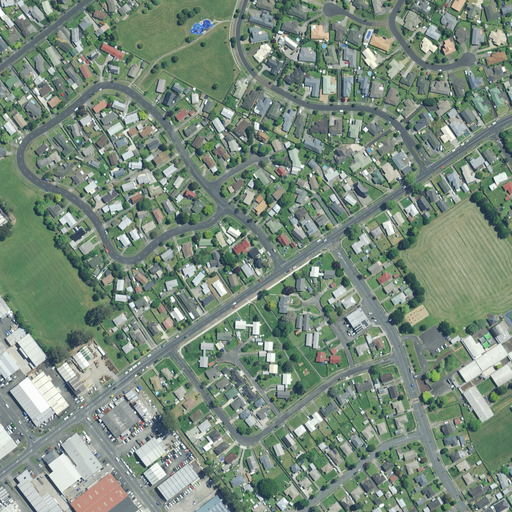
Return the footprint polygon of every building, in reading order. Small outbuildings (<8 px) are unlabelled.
[(42,2),(42,4),(45,11),(48,16),(53,12),(50,8),(48,0),(42,2)] [(112,0),(109,0),(107,1),(109,6),(110,12),(116,12),(115,3),(112,0)] [(267,0),(257,0),(256,6),(272,11),(275,5),(266,2),(267,0)] [(365,10),(366,9),(367,10),(368,7),(367,6),(368,5),(362,2),(363,0),(355,0),(353,5),(357,7),(361,9),(362,8),(365,10)] [(372,0),(375,14),(382,12),(380,7),(382,6),(381,2),(388,1),(387,0),(372,0)] [(426,9),(429,4),(422,0),(419,6),(414,3),(412,8),(418,12),(418,11),(427,15),(429,11),(426,9)] [(455,0),(451,7),(459,12),(466,1),(464,0),(455,0)] [(477,6),(468,3),(466,11),(465,11),(465,13),(468,14),(467,17),(475,20),(476,13),(480,14),(482,9),(477,7),(477,6)] [(25,5),(21,8),(25,14),(30,10),(25,4),(25,5)] [(131,9),(127,4),(119,11),(123,16),(131,9)] [(302,5),(298,4),(296,8),(290,6),(288,13),(299,17),(299,18),(305,20),(307,14),(300,12),(302,5)] [(491,4),(484,6),(488,21),(500,18),(499,12),(494,13),(491,4)] [(511,11),(511,5),(502,9),(503,14),(511,11)] [(45,18),(36,6),(32,9),(34,10),(31,13),(35,19),(36,18),(40,22),(45,18)] [(107,14),(96,10),(93,16),(104,21),(107,14)] [(420,17),(410,11),(406,18),(405,21),(406,22),(403,26),(410,30),(413,26),(415,27),(419,21),(418,20),(420,17)] [(451,15),(445,12),(441,19),(442,20),(441,21),(441,22),(441,23),(442,23),(442,24),(443,24),(444,25),(445,24),(446,24),(446,23),(447,22),(449,24),(446,28),(452,32),(458,21),(450,16),(451,15)] [(274,24),(271,23),(273,17),(263,13),(261,18),(251,15),(249,21),(272,28),(274,24)] [(30,25),(23,15),(14,21),(23,32),(22,32),(26,38),(31,34),(26,28),(30,25)] [(8,17),(4,20),(10,28),(14,25),(8,17)] [(92,24),(87,17),(82,21),(82,22),(79,25),(84,31),(92,24)] [(292,25),(283,22),(281,29),(298,35),(300,27),(298,26),(299,25),(299,24),(298,23),(297,22),(296,22),(295,22),(294,22),(293,22),(293,23),(292,23),(292,25)] [(100,29),(104,33),(110,28),(107,24),(100,29)] [(340,25),(332,24),(332,29),(337,30),(336,40),(342,41),(343,34),(346,34),(347,27),(340,26),(340,25)] [(437,28),(431,24),(425,34),(437,41),(441,35),(435,32),(437,28)] [(323,26),(316,26),(316,28),(314,28),(314,31),(311,31),(311,39),(325,39),(325,40),(329,40),(329,33),(322,33),(323,26)] [(254,27),(249,28),(250,34),(251,34),(252,37),(250,37),(252,43),(269,39),(268,33),(262,34),(261,27),(254,29),(254,27)] [(455,32),(456,35),(458,38),(457,40),(461,44),(464,41),(464,42),(470,36),(466,31),(467,30),(464,28),(463,29),(461,27),(455,32)] [(480,29),(474,28),(472,44),(479,45),(480,42),(484,42),(484,36),(480,35),(480,29)] [(502,31),(498,29),(496,33),(492,31),(489,37),(494,39),(493,41),(495,42),(494,43),(499,46),(501,43),(504,44),(506,40),(503,38),(505,34),(501,32),(502,31)] [(360,33),(352,30),(347,40),(359,46),(361,41),(357,39),(360,33)] [(21,38),(16,32),(7,39),(11,44),(21,38)] [(283,38),(281,37),(279,40),(280,40),(278,43),(283,46),(285,44),(294,50),(298,45),(284,36),(283,38)] [(388,51),(391,44),(373,36),(369,44),(388,51)] [(425,37),(422,41),(424,42),(423,43),(422,43),(422,44),(422,45),(422,46),(423,47),(421,49),(426,53),(429,49),(434,53),(438,48),(425,37)] [(76,48),(79,53),(83,50),(80,45),(82,43),(79,39),(79,41),(74,42),(78,46),(76,48)] [(451,43),(449,39),(444,41),(446,44),(444,45),(445,48),(443,49),(445,55),(456,50),(452,42),(451,43)] [(58,40),(55,44),(68,53),(72,48),(64,42),(63,44),(58,40)] [(121,52),(104,43),(101,49),(121,60),(126,52),(122,50),(121,52)] [(267,44),(265,46),(260,46),(260,49),(257,52),(257,53),(254,56),(259,63),(264,59),(263,57),(272,49),(267,44)] [(339,63),(334,46),(328,48),(330,56),(325,58),(326,64),(332,63),(332,64),(339,63)] [(60,63),(51,47),(45,50),(55,66),(60,63)] [(309,48),(301,47),(300,61),(315,62),(316,54),(308,53),(309,48)] [(377,60),(368,48),(362,52),(367,58),(364,60),(369,66),(369,65),(373,70),(377,66),(374,62),(377,60)] [(356,68),(357,51),(352,51),(352,52),(349,52),(349,49),(344,49),(344,60),(349,60),(348,62),(350,62),(350,67),(356,68)] [(97,58),(100,56),(95,51),(90,56),(93,60),(96,57),(97,58)] [(498,53),(498,52),(494,53),(494,54),(492,55),(492,57),(486,59),(488,65),(507,60),(505,51),(498,53)] [(45,71),(43,67),(43,59),(39,54),(33,59),(38,65),(35,67),(40,74),(45,71)] [(276,61),(270,58),(267,64),(273,68),(271,73),(276,75),(278,70),(280,71),(283,64),(276,60),(276,61)] [(398,64),(394,59),(389,64),(392,67),(387,72),(389,74),(388,75),(391,79),(399,70),(400,71),(405,66),(400,62),(398,64)] [(33,71),(27,64),(24,66),(26,68),(20,73),(26,80),(29,78),(27,76),(33,71)] [(92,76),(85,64),(80,68),(86,79),(92,76)] [(140,67),(133,64),(128,75),(135,78),(140,67)] [(503,72),(500,65),(494,68),(496,74),(491,76),(493,82),(510,75),(508,70),(503,72)] [(120,67),(110,66),(109,72),(114,73),(114,74),(119,74),(120,67)] [(304,70),(299,67),(298,70),(296,69),(293,74),(292,73),(290,77),(288,75),(284,80),(292,85),(294,81),(299,84),(302,79),(300,78),(304,70)] [(70,77),(71,77),(76,83),(72,86),(74,90),(83,83),(71,68),(66,72),(70,77)] [(416,75),(410,72),(407,79),(403,77),(400,82),(411,86),(416,75)] [(455,78),(453,73),(448,74),(458,99),(465,96),(463,91),(464,91),(462,87),(466,86),(463,79),(459,81),(458,77),(455,78)] [(19,81),(14,75),(5,82),(9,88),(19,81)] [(475,79),(473,75),(468,77),(472,90),(479,88),(478,85),(482,83),(481,77),(475,79)] [(37,85),(37,84),(38,85),(45,79),(44,78),(42,79),(40,76),(33,81),(37,85)] [(330,76),(324,76),(323,94),(330,94),(330,92),(335,92),(335,89),(336,89),(336,85),(330,85),(330,76)] [(423,77),(418,76),(417,79),(419,79),(417,86),(420,87),(419,94),(424,95),(424,94),(426,95),(427,87),(429,88),(430,82),(422,80),(423,77)] [(314,78),(310,77),(309,79),(306,79),(305,86),(313,87),(312,96),(318,97),(320,80),(313,79),(314,78)] [(353,84),(353,77),(344,77),(343,97),(349,97),(350,92),(351,92),(351,84),(353,84)] [(362,93),(368,94),(368,91),(369,91),(369,89),(366,88),(368,78),(358,77),(357,82),(361,83),(360,89),(363,89),(362,93)] [(63,83),(60,78),(54,81),(58,92),(64,89),(62,83),(63,83)] [(166,81),(159,80),(158,84),(156,91),(163,93),(166,81)] [(248,85),(238,80),(235,85),(237,86),(236,88),(237,89),(233,96),(240,99),(248,85)] [(373,81),(370,97),(378,98),(382,98),(383,88),(379,87),(380,83),(373,81)] [(443,88),(444,83),(444,82),(443,82),(443,81),(442,81),(441,81),(440,81),(440,82),(439,82),(436,81),(435,87),(431,86),(430,92),(449,95),(450,89),(443,88)] [(176,83),(172,89),(178,93),(178,94),(180,95),(184,89),(179,86),(180,85),(176,83)] [(36,88),(33,90),(38,96),(41,94),(43,97),(52,90),(48,84),(39,91),(36,88)] [(398,90),(391,87),(385,102),(397,106),(400,99),(395,97),(398,90)] [(495,109),(505,105),(504,103),(505,102),(503,98),(499,99),(498,95),(501,93),(498,87),(490,90),(494,102),(493,103),(495,109)] [(259,93),(253,90),(250,96),(247,94),(244,99),(245,100),(242,107),(250,111),(259,93)] [(164,99),(163,102),(164,103),(163,104),(170,106),(175,95),(168,92),(165,99),(164,99)] [(484,101),(480,95),(472,100),(476,105),(475,106),(478,111),(479,110),(482,116),(490,111),(486,105),(483,107),(481,103),(484,101)] [(28,101),(24,96),(18,101),(21,106),(28,101)] [(61,101),(57,96),(48,102),(52,108),(56,105),(61,101)] [(260,99),(254,109),(255,112),(263,117),(272,100),(267,97),(264,102),(260,99)] [(417,108),(408,99),(404,103),(407,106),(404,109),(405,110),(402,114),(406,118),(417,108)] [(108,106),(104,100),(99,103),(100,103),(93,108),(97,113),(108,106)] [(214,103),(208,100),(204,111),(210,113),(214,103)] [(451,105),(447,100),(438,106),(440,109),(436,112),(439,116),(451,108),(450,106),(451,105)] [(128,106),(114,101),(112,107),(125,112),(128,106)] [(42,111),(29,102),(25,108),(37,117),(42,111)] [(279,104),(274,102),(267,116),(277,121),(280,116),(276,114),(277,110),(276,110),(279,104)] [(234,113),(224,108),(221,114),(231,119),(234,113)] [(476,119),(468,108),(460,113),(468,124),(476,119)] [(189,115),(184,109),(175,116),(179,122),(189,115)] [(308,112),(301,109),(293,126),(297,128),(294,134),(297,135),(296,137),(300,139),(304,129),(306,124),(303,122),(308,112)] [(457,113),(455,109),(448,114),(451,118),(457,113)] [(297,112),(291,110),(289,114),(285,112),(283,117),(285,118),(284,120),(285,121),(283,126),(284,126),(283,130),(288,132),(292,123),(290,122),(293,116),(294,117),(297,112)] [(116,117),(113,111),(106,115),(104,111),(101,113),(104,118),(101,119),(104,125),(116,117)] [(430,118),(425,112),(420,115),(422,118),(417,121),(418,123),(414,126),(418,131),(428,123),(427,121),(430,118)] [(27,124),(19,113),(13,117),(22,128),(27,124)] [(134,122),(134,123),(135,122),(135,121),(139,120),(136,113),(127,116),(127,117),(124,119),(126,125),(134,122)] [(92,121),(88,115),(80,121),(84,126),(92,121)] [(327,115),(323,115),(323,122),(316,122),(316,125),(312,125),(312,128),(310,128),(310,133),(318,133),(318,132),(321,132),(321,134),(327,133),(327,115)] [(225,129),(218,118),(212,121),(219,133),(225,129)] [(250,125),(244,120),(242,122),(241,120),(236,125),(238,126),(233,131),(241,138),(245,133),(243,132),(250,125)] [(332,134),(342,134),(342,120),(336,120),(336,127),(332,127),(331,127),(331,128),(330,129),(330,130),(330,131),(330,132),(331,133),(332,134)] [(359,126),(361,127),(362,121),(356,120),(355,126),(350,125),(348,137),(358,138),(359,126)] [(463,123),(461,124),(460,122),(457,124),(455,121),(449,125),(458,137),(464,133),(463,132),(467,129),(463,123)] [(16,131),(9,122),(4,126),(11,135),(16,131)] [(123,128),(120,123),(107,130),(111,136),(123,128)] [(376,128),(371,123),(370,125),(369,124),(365,127),(375,137),(379,132),(380,133),(384,129),(380,124),(376,128)] [(79,129),(76,124),(71,127),(73,131),(72,132),(75,138),(81,135),(78,129),(79,129)] [(197,130),(194,124),(189,127),(189,128),(184,131),(187,136),(192,134),(192,133),(197,130)] [(456,138),(446,125),(441,129),(444,134),(440,137),(444,143),(449,140),(451,142),(456,138)] [(153,131),(149,126),(140,133),(144,138),(153,131)] [(137,133),(134,127),(128,131),(131,137),(137,133)] [(441,146),(430,130),(421,136),(425,141),(428,139),(435,150),(441,146)] [(269,137),(260,131),(256,137),(265,143),(269,137)] [(64,137),(61,133),(60,134),(55,138),(65,150),(62,152),(66,157),(73,151),(66,142),(66,141),(63,138),(64,137)] [(205,138),(199,134),(192,145),(198,149),(205,138)] [(229,134),(224,138),(228,142),(232,152),(236,151),(242,149),(241,147),(238,149),(234,140),(229,134)] [(108,141),(104,136),(97,143),(101,148),(108,141)] [(128,143),(125,138),(115,143),(118,148),(128,143)] [(391,143),(388,138),(382,142),(384,146),(378,150),(382,156),(396,146),(393,141),(391,143)] [(282,149),(278,139),(272,142),(276,152),(282,149)] [(321,142),(315,139),(313,143),(306,140),(303,146),(320,154),(323,147),(320,145),(321,142)] [(160,146),(157,140),(147,145),(151,151),(160,146)] [(48,148),(44,144),(36,151),(40,156),(48,148)] [(111,148),(109,144),(99,151),(102,155),(111,148)] [(226,152),(218,144),(216,146),(218,148),(213,152),(216,155),(218,154),(221,157),(222,156),(226,160),(230,157),(226,152)] [(95,150),(91,145),(82,151),(86,157),(95,150)] [(346,150),(343,145),(334,151),(337,155),(334,157),(336,159),(335,159),(339,164),(350,156),(350,155),(351,154),(352,155),(355,154),(350,147),(346,150)] [(293,166),(301,168),(304,169),(304,165),(301,165),(300,161),(299,161),(296,148),(288,151),(291,160),(292,160),(293,163),(292,166),(293,166)] [(497,161),(488,149),(483,153),(491,165),(497,161)] [(134,156),(131,150),(122,155),(125,160),(134,156)] [(49,164),(48,163),(53,161),(54,160),(56,163),(61,160),(56,152),(50,156),(50,157),(46,159),(46,158),(42,161),(41,159),(37,161),(38,163),(37,163),(40,169),(49,164)] [(169,157),(165,152),(163,153),(162,152),(158,155),(159,156),(153,160),(157,166),(169,157)] [(405,157),(401,152),(392,158),(400,170),(405,166),(401,160),(405,157)] [(353,156),(357,163),(354,165),(354,164),(350,167),(353,172),(361,167),(362,169),(372,162),(368,157),(364,160),(359,153),(353,156)] [(118,164),(115,154),(109,156),(112,166),(118,164)] [(216,165),(208,154),(202,159),(205,163),(206,162),(210,169),(216,165)] [(485,162),(480,156),(475,160),(474,159),(470,162),(475,169),(485,162)] [(317,165),(312,159),(308,164),(313,169),(317,165)] [(385,175),(389,182),(394,178),(395,179),(400,175),(396,170),(394,171),(388,163),(382,167),(386,174),(385,175)] [(76,169),(72,164),(70,166),(69,165),(63,170),(61,167),(53,174),(58,177),(59,176),(61,179),(73,170),(74,171),(76,169)] [(178,169),(174,164),(163,172),(167,177),(178,169)] [(472,174),(467,165),(461,168),(463,172),(462,172),(468,186),(476,182),(477,183),(481,181),(479,176),(477,172),(472,174)] [(287,173),(280,166),(275,171),(280,175),(283,177),(287,173)] [(300,171),(301,168),(293,166),(291,174),(297,175),(298,171),(300,171)] [(83,180),(81,177),(83,175),(85,173),(81,168),(75,173),(76,174),(71,177),(77,184),(83,180)] [(121,170),(114,172),(115,175),(116,178),(118,178),(118,177),(125,175),(123,168),(120,169),(121,170)] [(334,172),(331,168),(326,171),(328,173),(325,175),(329,181),(339,175),(337,170),(334,172)] [(270,182),(261,169),(253,174),(256,179),(259,177),(264,186),(270,182)] [(385,180),(378,169),(372,174),(375,177),(373,179),(376,184),(378,183),(379,184),(385,180)] [(453,181),(453,186),(455,186),(456,189),(459,189),(459,180),(454,172),(450,175),(449,173),(447,175),(447,176),(447,177),(450,182),(453,181)] [(319,188),(315,176),(312,177),(311,173),(308,175),(312,190),(319,188)] [(508,179),(506,173),(494,178),(496,184),(508,179)] [(150,182),(147,175),(137,179),(140,184),(144,182),(145,184),(150,182)] [(179,176),(173,185),(176,186),(175,187),(178,189),(184,180),(179,176)] [(306,181),(300,178),(297,184),(303,187),(306,181)] [(451,190),(444,179),(438,183),(446,194),(451,190)] [(235,190),(236,191),(245,186),(241,180),(232,185),(232,186),(228,188),(231,193),(235,191),(235,190)] [(97,187),(93,181),(90,184),(84,188),(88,193),(90,192),(92,194),(96,192),(94,189),(97,187)] [(364,189),(359,181),(353,185),(359,195),(366,198),(368,195),(370,192),(364,189)] [(134,188),(132,182),(122,186),(124,192),(134,188)] [(511,193),(511,183),(511,182),(503,186),(506,191),(508,190),(511,195),(511,193)] [(497,187),(495,183),(489,186),(491,189),(489,190),(490,192),(497,187)] [(469,190),(465,184),(461,186),(465,193),(469,190)] [(155,196),(155,197),(157,196),(157,195),(163,193),(161,187),(154,190),(152,186),(148,188),(151,197),(155,196)] [(286,193),(281,187),(272,195),(277,201),(286,193)] [(307,192),(295,188),(294,192),(299,194),(296,201),(302,204),(304,199),(305,200),(307,192)] [(438,200),(434,189),(426,192),(428,197),(429,197),(431,202),(438,200)] [(118,195),(114,190),(109,193),(108,192),(102,197),(106,203),(118,195)] [(179,193),(176,190),(171,195),(174,199),(179,193)] [(188,190),(185,195),(188,197),(187,197),(192,200),(195,194),(188,190)] [(255,195),(248,191),(246,193),(248,194),(243,202),(249,205),(255,195)] [(144,200),(141,194),(131,198),(134,204),(144,200)] [(334,194),(330,197),(333,202),(335,201),(337,204),(340,203),(334,194)] [(357,202),(348,195),(344,199),(353,206),(357,202)] [(461,200),(457,195),(452,198),(456,204),(461,200)] [(432,209),(423,197),(417,201),(420,205),(419,205),(423,211),(427,208),(429,211),(432,209)] [(175,211),(168,199),(162,203),(169,215),(175,211)] [(444,203),(442,199),(437,203),(443,213),(450,208),(446,202),(444,203)] [(205,205),(199,200),(192,209),(198,214),(205,205)] [(258,216),(268,206),(265,203),(263,200),(255,209),(258,212),(256,213),(258,216)] [(340,216),(344,211),(335,202),(330,207),(340,216)] [(123,209),(121,203),(116,205),(115,204),(109,206),(111,212),(117,210),(118,211),(123,209)] [(62,210),(57,204),(53,207),(52,206),(47,209),(55,218),(60,214),(58,213),(62,210)] [(281,208),(277,204),(273,209),(277,213),(281,208)] [(298,209),(295,204),(289,209),(292,213),(298,209)] [(419,213),(412,204),(405,209),(408,214),(410,212),(413,217),(419,213)] [(190,212),(187,206),(181,208),(184,214),(190,212)] [(164,218),(159,208),(153,211),(159,224),(163,222),(162,220),(164,218)] [(303,219),(303,218),(305,216),(304,215),(308,213),(305,208),(295,214),(300,221),(303,219)] [(148,216),(146,210),(137,213),(139,219),(148,216)] [(77,223),(69,212),(63,217),(71,227),(77,223)] [(405,221),(399,212),(393,216),(398,225),(405,221)] [(328,221),(324,215),(316,221),(320,227),(322,225),(323,227),(326,224),(325,223),(328,221)] [(132,222),(127,218),(124,222),(123,221),(118,226),(123,230),(128,225),(128,226),(132,222)] [(268,227),(269,226),(270,229),(273,234),(282,227),(279,222),(275,225),(271,220),(266,224),(268,227)] [(156,227),(153,221),(142,227),(145,233),(156,227)] [(317,231),(311,221),(305,225),(309,230),(307,232),(310,236),(317,231)] [(395,233),(390,221),(383,224),(385,229),(385,228),(389,236),(395,233)] [(238,236),(239,236),(241,233),(239,232),(240,231),(238,229),(237,230),(237,231),(230,227),(227,232),(237,238),(238,236)] [(305,237),(296,227),(291,232),(301,241),(305,237)] [(383,233),(379,227),(371,232),(375,238),(383,233)] [(83,238),(82,237),(86,233),(82,228),(71,236),(76,242),(80,238),(81,239),(83,238)] [(137,232),(136,229),(130,232),(135,241),(140,238),(137,232)] [(215,235),(220,246),(221,245),(222,248),(227,245),(220,232),(218,233),(218,234),(215,235)] [(290,243),(284,233),(277,238),(284,247),(290,243)] [(124,234),(122,236),(121,235),(118,237),(125,247),(131,243),(124,234)] [(369,243),(364,234),(359,237),(361,240),(357,243),(356,242),(351,246),(357,254),(362,251),(360,248),(364,245),(365,246),(369,243)] [(251,246),(246,238),(244,240),(245,240),(233,249),(237,255),(242,251),(244,254),(249,251),(247,248),(251,246)] [(207,248),(207,246),(213,246),(213,239),(199,239),(199,245),(200,245),(200,248),(207,248)] [(94,248),(90,242),(84,246),(83,244),(79,248),(85,255),(94,248)] [(192,247),(191,242),(183,244),(184,247),(182,248),(185,258),(193,256),(191,247),(192,247)] [(173,256),(175,255),(171,249),(161,256),(165,262),(169,259),(170,260),(173,257),(173,256)] [(223,265),(218,251),(212,253),(214,260),(210,261),(212,267),(217,266),(218,267),(223,265)] [(363,262),(368,259),(368,258),(370,256),(369,254),(361,259),(363,262)] [(102,261),(98,256),(89,263),(93,268),(102,261)] [(381,264),(379,261),(367,269),(370,273),(371,272),(372,274),(381,268),(379,266),(381,264)] [(393,262),(392,261),(384,266),(385,269),(392,265),(391,264),(393,262)] [(160,270),(163,269),(158,262),(154,265),(155,266),(150,270),(153,275),(156,273),(160,278),(162,276),(161,275),(163,273),(160,270)] [(254,274),(247,264),(241,268),(248,278),(254,274)] [(196,270),(194,265),(182,270),(185,276),(188,274),(190,277),(194,275),(193,272),(196,270)] [(319,273),(319,267),(312,267),(312,272),(311,272),(310,276),(318,277),(318,275),(324,276),(324,279),(329,279),(329,278),(334,278),(335,271),(325,270),(325,274),(319,273)] [(146,274),(142,271),(135,277),(139,281),(144,285),(148,281),(144,276),(146,274)] [(192,281),(194,283),(194,284),(196,287),(200,282),(205,276),(201,272),(192,281)] [(392,277),(389,273),(388,274),(386,272),(383,274),(384,275),(377,279),(381,285),(392,277)] [(239,285),(235,274),(228,277),(232,287),(239,285)] [(114,280),(111,275),(102,280),(105,286),(114,280)] [(297,278),(296,289),(297,289),(297,291),(304,291),(305,279),(297,278)] [(178,286),(176,280),(166,283),(168,291),(172,290),(172,287),(178,286)] [(225,289),(223,286),(221,282),(221,283),(219,280),(212,285),(214,288),(215,287),(221,297),(225,294),(222,291),(225,289)] [(398,290),(392,282),(384,288),(387,294),(392,291),(394,293),(398,290)] [(211,291),(205,283),(201,285),(204,289),(203,290),(205,294),(211,291)] [(346,291),(342,286),(332,293),(336,298),(346,291)] [(185,292),(179,296),(190,313),(189,314),(193,320),(200,315),(195,308),(197,307),(191,298),(190,299),(185,292)] [(406,298),(403,292),(391,300),(395,305),(401,302),(402,303),(405,301),(404,299),(406,298)] [(215,299),(212,294),(202,301),(204,303),(203,304),(205,307),(209,304),(209,303),(215,299)] [(148,305),(143,297),(135,303),(139,309),(143,305),(145,307),(148,305)] [(290,297),(281,297),(280,301),(279,301),(279,307),(280,307),(279,313),(288,313),(290,297)] [(356,303),(352,297),(342,303),(346,309),(356,303)] [(166,310),(163,305),(158,309),(161,313),(166,310)] [(184,318),(178,308),(177,309),(176,307),(173,309),(175,311),(170,314),(174,319),(175,318),(178,322),(184,318)] [(358,307),(345,317),(357,333),(370,324),(358,307)] [(127,320),(123,314),(113,321),(117,327),(127,320)] [(305,315),(305,317),(297,316),(297,328),(302,328),(302,326),(304,326),(303,331),(308,331),(309,315),(305,315)] [(174,325),(169,318),(162,322),(167,330),(174,325)] [(510,329),(503,319),(487,329),(497,344),(509,336),(506,332),(510,329)] [(139,328),(135,321),(131,324),(136,331),(139,328)] [(260,326),(260,324),(260,322),(253,322),(253,325),(246,324),(246,321),(236,321),(235,329),(246,329),(246,327),(253,327),(252,334),(259,335),(260,326)] [(158,326),(155,322),(148,326),(155,336),(160,332),(156,327),(158,326)] [(26,335),(20,327),(3,340),(9,348),(26,335)] [(135,335),(133,332),(130,334),(134,341),(136,339),(140,345),(146,341),(139,332),(135,335)] [(231,340),(231,332),(224,332),(224,333),(217,333),(217,340),(231,340)] [(313,348),(318,349),(320,349),(321,347),(318,347),(319,335),(321,335),(321,333),(315,332),(314,336),(312,336),(312,334),(307,334),(306,346),(311,346),(311,344),(314,344),(313,348)] [(17,343),(35,368),(47,359),(29,335),(17,343)] [(370,347),(370,348),(376,345),(378,351),(379,350),(385,348),(381,337),(372,341),(370,335),(366,337),(370,347)] [(470,335),(461,341),(473,358),(484,351),(478,342),(475,344),(470,335)] [(459,340),(457,336),(449,341),(451,345),(459,340)] [(200,357),(200,360),(199,360),(199,362),(200,362),(200,367),(208,367),(208,357),(205,357),(206,350),(213,350),(214,344),(205,343),(205,342),(203,341),(203,343),(201,343),(201,350),(203,350),(203,357),(200,357)] [(270,353),(271,351),(273,351),(273,343),(265,342),(265,350),(268,350),(268,353),(270,353)] [(134,348),(130,343),(122,348),(126,354),(134,348)] [(362,352),(369,349),(366,343),(358,346),(356,348),(359,356),(364,355),(362,352)] [(507,355),(499,343),(458,370),(466,382),(507,355)] [(87,346),(81,351),(89,362),(96,356),(87,346)] [(18,369),(4,352),(0,355),(0,375),(3,380),(18,369)] [(341,363),(341,356),(330,356),(329,359),(325,358),(325,353),(318,352),(317,357),(316,363),(324,363),(324,361),(329,361),(329,364),(335,364),(335,363),(341,363)] [(90,365),(80,353),(73,358),(83,371),(90,365)] [(273,364),(273,362),(275,362),(275,354),(268,354),(267,362),(271,362),(270,364),(273,364)] [(87,387),(68,363),(58,370),(77,394),(87,387)] [(275,376),(275,373),(278,373),(278,365),(270,365),(269,373),(273,373),(273,376),(275,376)] [(511,377),(511,376),(505,365),(488,377),(496,388),(511,377)] [(230,371),(226,366),(221,370),(225,374),(230,371)] [(243,375),(236,366),(232,369),(234,372),(229,375),(231,377),(234,375),(237,379),(235,382),(237,384),(240,381),(246,377),(244,374),(243,375)] [(173,376),(166,367),(161,371),(168,380),(173,376)] [(219,375),(214,367),(206,373),(209,379),(214,376),(216,378),(219,375)] [(28,382),(55,416),(68,406),(41,372),(28,382)] [(391,373),(380,376),(379,376),(380,380),(381,379),(383,383),(393,380),(391,373)] [(451,375),(446,379),(449,384),(455,380),(451,375)] [(162,389),(158,376),(150,379),(152,384),(153,383),(156,391),(162,389)] [(48,408),(25,378),(7,392),(31,422),(48,408)] [(229,383),(225,378),(216,385),(218,388),(220,387),(221,389),(229,383)] [(255,391),(248,380),(242,384),(244,387),(241,391),(244,393),(246,391),(249,395),(247,398),(250,400),(260,394),(258,391),(255,391)] [(373,388),(370,380),(366,381),(366,383),(360,385),(359,383),(356,384),(358,393),(373,388)] [(399,396),(396,385),(389,388),(392,398),(399,396)] [(186,392),(182,386),(174,392),(180,400),(184,396),(183,395),(186,392)] [(494,415),(474,386),(462,394),(481,424),(494,415)] [(239,393),(234,387),(225,394),(230,400),(239,393)] [(354,395),(349,387),(345,389),(346,392),(341,395),(340,392),(335,395),(341,405),(346,403),(344,400),(349,397),(354,395)] [(284,392),(278,391),(277,398),(286,398),(286,400),(290,400),(290,392),(284,392)] [(133,393),(125,399),(144,423),(152,417),(133,393)] [(195,402),(192,398),(183,404),(187,410),(195,404),(194,403),(195,402)] [(246,405),(240,398),(231,405),(235,410),(241,406),(242,408),(246,405)] [(254,403),(255,404),(254,405),(256,408),(258,407),(258,408),(265,403),(261,398),(254,403)] [(139,420),(123,400),(98,419),(114,440),(139,420)] [(405,411),(401,400),(392,403),(394,408),(396,408),(398,413),(405,411)] [(329,403),(330,405),(325,409),(324,408),(321,410),(326,417),(338,408),(332,401),(329,403)] [(262,420),(270,413),(266,407),(257,414),(262,420)] [(48,408),(31,422),(35,428),(53,414),(48,408)] [(450,418),(447,408),(436,412),(439,419),(445,417),(445,419),(450,418)] [(240,414),(240,415),(239,416),(242,419),(243,419),(251,414),(247,409),(240,414)] [(203,415),(199,410),(190,417),(194,422),(203,415)] [(323,420),(317,412),(312,416),(314,418),(310,421),(310,420),(305,424),(311,432),(316,429),(314,426),(318,423),(318,424),(323,420)] [(256,422),(251,415),(245,420),(251,427),(256,422)] [(398,429),(404,427),(403,423),(408,422),(406,415),(395,418),(398,429)] [(211,425),(207,420),(198,427),(202,432),(211,425)] [(0,458),(17,446),(0,423),(0,458)] [(386,426),(384,423),(377,425),(380,435),(387,432),(385,427),(386,426)] [(451,427),(450,423),(442,426),(445,435),(456,432),(454,426),(451,427)] [(306,431),(302,425),(294,431),(299,437),(306,431)] [(199,430),(196,426),(189,431),(193,435),(199,430)] [(372,430),(369,426),(361,432),(368,441),(374,437),(370,431),(372,430)] [(221,436),(216,429),(208,435),(214,443),(218,440),(217,438),(221,436)] [(80,478),(83,482),(102,467),(75,433),(58,446),(74,467),(72,468),(80,478)] [(288,435),(287,434),(282,438),(289,448),(295,443),(289,434),(288,435)] [(363,444),(356,435),(350,439),(357,449),(363,444)] [(458,445),(455,436),(444,439),(446,445),(453,443),(453,446),(458,445)] [(164,453),(152,438),(133,453),(145,468),(164,453)] [(213,446),(210,442),(203,448),(206,452),(213,446)] [(224,442),(216,448),(216,449),(214,450),(219,455),(228,448),(224,442)] [(326,447),(323,442),(318,445),(322,450),(326,447)] [(353,452),(346,442),(340,447),(347,456),(353,452)] [(284,454),(280,443),(273,446),(278,457),(284,454)] [(80,478),(72,468),(61,454),(57,457),(51,450),(40,459),(51,473),(46,477),(59,494),(80,478)] [(415,453),(414,450),(403,454),(403,453),(399,455),(400,459),(405,458),(406,461),(418,457),(417,453),(415,453)] [(335,455),(332,451),(328,453),(337,466),(343,461),(338,453),(335,455)] [(238,457),(233,452),(224,459),(228,465),(232,462),(234,464),(236,463),(234,460),(238,457)] [(460,454),(458,452),(454,454),(453,453),(450,455),(454,462),(465,456),(463,452),(460,454)] [(272,468),(267,455),(260,458),(262,463),(263,463),(266,470),(272,468)] [(256,471),(255,469),(257,468),(253,457),(246,459),(250,470),(251,470),(252,472),(256,471)] [(394,466),(389,460),(382,466),(387,472),(394,466)] [(470,468),(465,460),(456,466),(460,472),(465,468),(466,471),(470,468)] [(419,468),(417,461),(406,465),(409,475),(414,473),(412,469),(419,468)] [(166,476),(156,463),(141,474),(151,487),(166,476)] [(291,467),(292,469),(291,470),(294,472),(296,473),(301,469),(296,463),(291,467)] [(318,471),(316,469),(316,468),(312,463),(309,465),(311,467),(309,469),(311,472),(309,473),(315,481),(321,477),(317,472),(318,471)] [(333,469),(328,463),(321,469),(323,472),(325,471),(327,474),(333,469)] [(196,478),(186,465),(155,489),(165,502),(196,478)] [(15,486),(35,511),(51,511),(40,498),(28,482),(32,480),(25,471),(15,478),(19,483),(15,486)] [(509,486),(504,472),(498,475),(503,489),(509,486)] [(381,478),(378,473),(372,477),(379,485),(386,480),(383,476),(381,478)] [(474,481),(469,473),(463,477),(468,485),(474,481)] [(73,511),(106,511),(126,497),(108,474),(68,505),(73,511)] [(428,483),(423,474),(415,478),(417,483),(419,482),(422,486),(428,483)] [(241,475),(232,479),(232,480),(230,481),(233,488),(245,482),(241,475)] [(312,484),(307,477),(299,483),(302,487),(303,486),(305,489),(312,484)] [(374,482),(371,478),(362,484),(368,493),(375,487),(372,483),(374,482)] [(254,490),(251,484),(243,487),(245,491),(244,491),(245,492),(248,491),(249,493),(254,490)] [(299,494),(292,485),(284,491),(287,495),(289,494),(293,499),(299,494)] [(435,495),(430,486),(422,491),(425,495),(426,494),(429,498),(435,495)] [(483,492),(479,486),(469,492),(473,498),(483,492)] [(363,492),(359,487),(351,493),(356,501),(360,498),(358,496),(363,492)] [(40,498),(51,511),(61,511),(46,493),(40,498)] [(230,511),(217,495),(195,511),(230,511)] [(289,503),(284,497),(276,504),(283,511),(287,507),(285,506),(289,503)] [(348,500),(346,497),(340,501),(346,509),(353,504),(350,499),(348,500)] [(490,503),(487,497),(475,504),(477,508),(479,507),(480,509),(490,503)] [(402,498),(400,499),(400,498),(397,500),(402,508),(406,505),(402,498)] [(440,498),(436,500),(435,498),(432,500),(433,501),(428,505),(432,511),(443,503),(440,498)] [(110,511),(137,511),(128,499),(110,511)] [(339,510),(342,508),(337,502),(329,508),(330,510),(328,511),(337,511),(339,511),(340,511),(339,510)]
